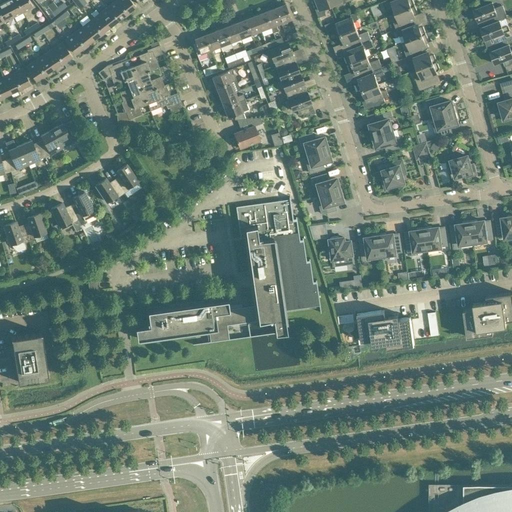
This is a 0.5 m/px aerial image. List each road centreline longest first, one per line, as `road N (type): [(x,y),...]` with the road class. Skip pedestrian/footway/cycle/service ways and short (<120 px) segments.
road 1 (tertiary): [(511,380),(226,420)]
road 2 (tertiary): [(279,449),(511,416)]
road 3 (residential): [(369,205),(297,0)]
road 4 (residential): [(0,207),(65,182),(110,153),(82,70)]
road 5 (secondary): [(0,490),(205,460)]
road 6 (secondary): [(200,423),(0,452)]
road 7 (residential): [(498,191),(437,0)]
road 8 (residential): [(0,432),(172,389)]
road 9 (residential): [(369,205),(498,191)]
road 10 (residential): [(213,127),(160,11)]
